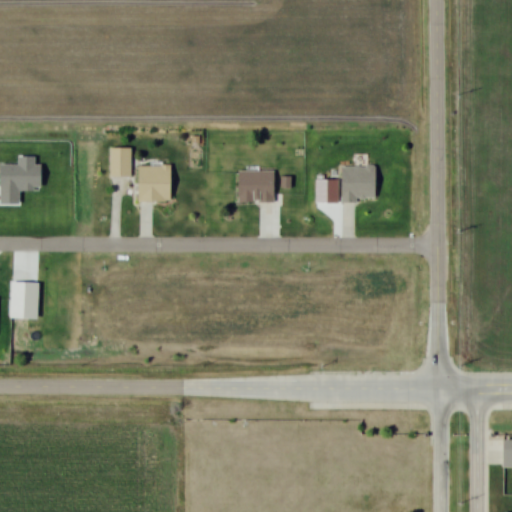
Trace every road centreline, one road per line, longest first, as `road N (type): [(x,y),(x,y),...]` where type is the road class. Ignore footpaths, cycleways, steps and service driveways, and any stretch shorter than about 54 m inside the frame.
road 1 (residential): [(439,389),(0,391)]
road 2 (residential): [(435,245),(0,243)]
road 3 (tertiary): [(439,366),(435,0)]
road 4 (tertiary): [(476,511),(474,415),(439,366)]
road 5 (tertiary): [(439,366),(438,511)]
